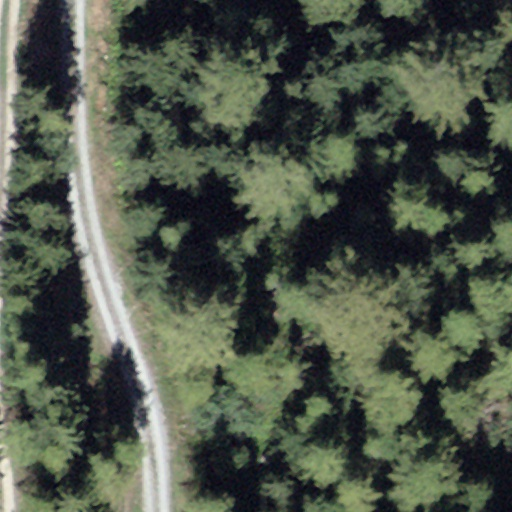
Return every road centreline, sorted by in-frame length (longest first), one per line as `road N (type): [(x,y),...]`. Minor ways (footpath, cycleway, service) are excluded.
road 1 (track): [(159,511),(140,380),(96,269),(77,163),(76,0)]
road 2 (track): [(8,0),(0,143)]
